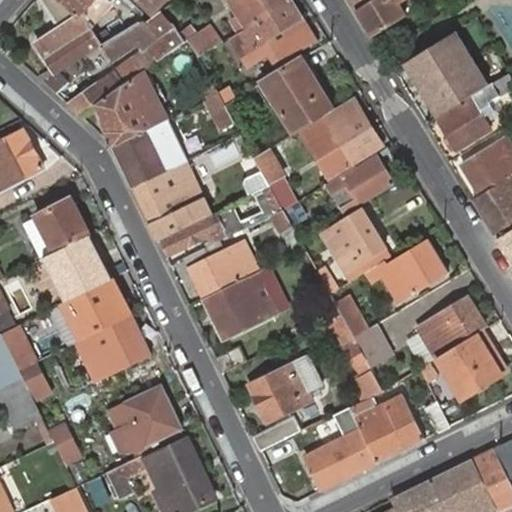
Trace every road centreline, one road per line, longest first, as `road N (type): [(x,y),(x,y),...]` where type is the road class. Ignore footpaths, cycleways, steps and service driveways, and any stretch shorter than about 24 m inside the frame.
road 1 (residential): [(0,65),(104,166),(270,511)]
road 2 (residential): [(327,0),(511,296)]
road 3 (residential): [(330,511),(511,420)]
